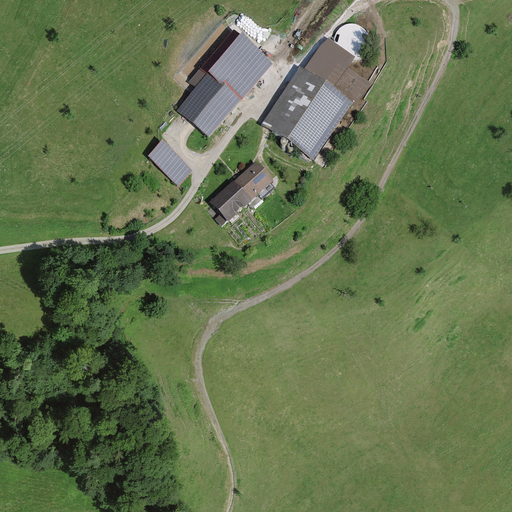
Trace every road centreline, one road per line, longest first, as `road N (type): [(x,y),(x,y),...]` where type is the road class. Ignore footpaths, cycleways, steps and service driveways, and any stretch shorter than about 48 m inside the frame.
road 1 (track): [(229,511),(232,468),(199,381),(202,343),(220,318),(315,267),(355,229),(448,54),(456,28),(450,0)]
road 2 (residential): [(0,250),(123,239),(159,226),(185,202),(237,124),(289,74)]
